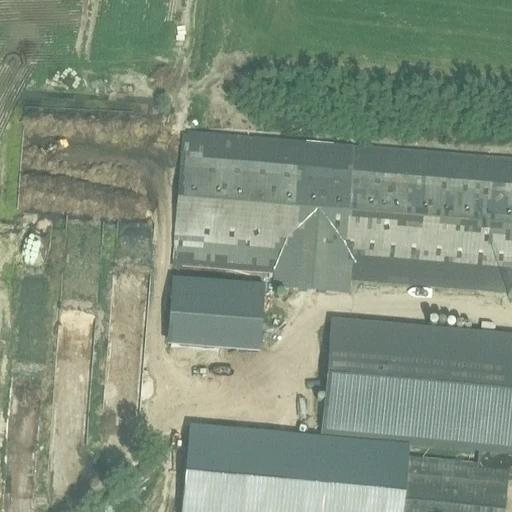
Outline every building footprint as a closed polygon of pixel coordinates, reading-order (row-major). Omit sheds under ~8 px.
[(511,300),(511,161),(183,136),(172,267),(274,275),(273,288),(349,294),(350,287),(511,300)] [(109,234),(110,259),(135,258),(133,233),(109,234)] [(256,361),(262,292),(170,284),(165,354),(256,361)] [(130,287),(107,289),(108,299),(126,298),(126,303),(131,303),(130,287)] [(343,324),(345,307),(328,305),(326,322),(343,324)] [(511,370),(401,360),(328,354),(321,439),(475,453),(474,467),(305,451),(286,450),(281,509),(300,511),(308,511),(502,511),(506,470),(497,469),(498,455),(511,456),(511,370)]
